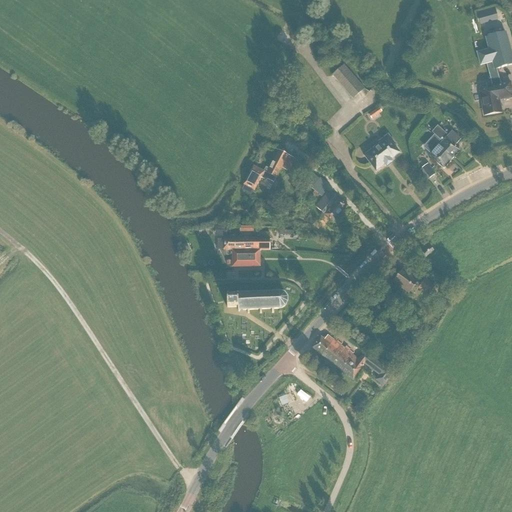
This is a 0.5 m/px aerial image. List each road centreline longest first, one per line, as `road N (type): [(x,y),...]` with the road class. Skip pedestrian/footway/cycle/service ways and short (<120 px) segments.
road 1 (track): [(194,488),(50,277),(0,230)]
road 2 (tertiary): [(284,362),(404,235),(511,172)]
road 3 (tertiary): [(183,511),(225,434),(284,362)]
road 4 (unclassified): [(326,511),(349,455),(347,424),(284,362)]
